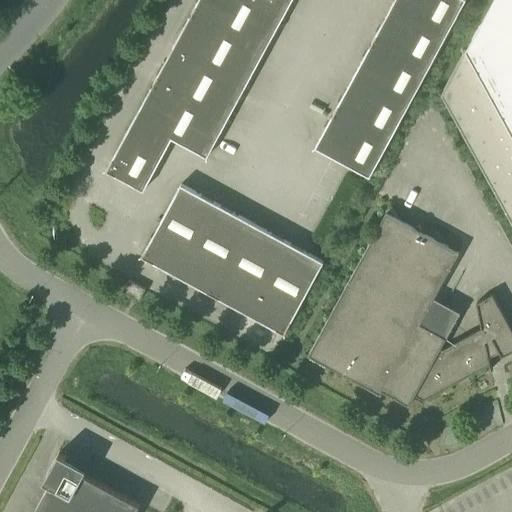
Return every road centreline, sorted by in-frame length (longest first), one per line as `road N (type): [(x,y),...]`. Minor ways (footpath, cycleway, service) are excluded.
road 1 (unclassified): [(85,308),(383,474),(444,474),(511,437)]
road 2 (unclassified): [(85,308),(0,476)]
road 3 (unknown): [(511,290),(428,147)]
